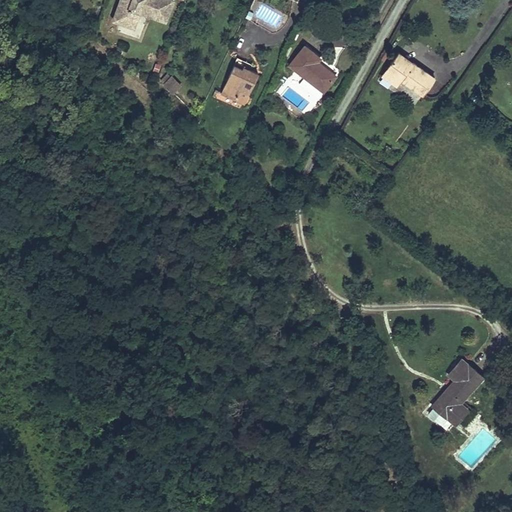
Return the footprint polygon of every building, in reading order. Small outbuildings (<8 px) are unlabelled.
[(120,0),(114,20),(134,27),(140,12),(166,20),(172,0),(120,0)] [(304,48),(289,66),(305,78),(300,84),(318,98),(335,76),(321,64),(319,65),(317,64),(319,59),(304,48)] [(400,53),(398,56),(411,64),(413,63),(400,53)] [(398,56),(384,75),(393,82),(398,76),(402,79),(423,95),(434,77),(413,63),(411,64),(398,56)] [(237,60),(222,93),(236,99),(242,87),(245,89),(244,91),(248,94),(258,74),(249,70),(252,65),(245,62),(244,64),(237,60)] [(173,94),(181,84),(168,72),(159,81),(173,94)] [(398,76),(393,82),(398,85),(402,79),(398,76)] [(444,393),(434,405),(455,423),(467,411),(457,402),(459,399),(462,400),(482,376),(462,359),(448,375),(455,380),(450,386),(451,388),(447,395),(444,393)]
